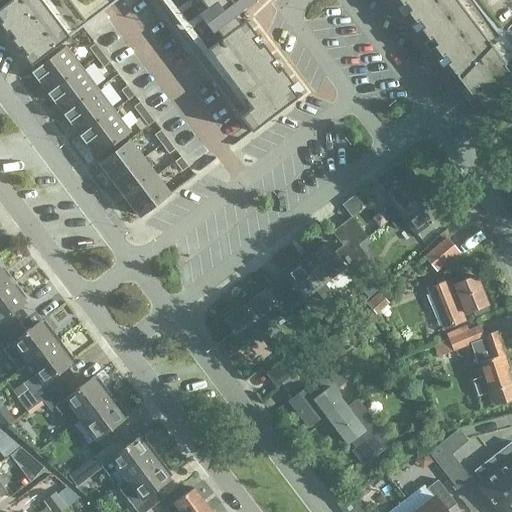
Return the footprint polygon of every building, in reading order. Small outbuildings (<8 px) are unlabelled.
[(264,123),(301,95),(299,91),(294,85),(291,81),(248,24),(245,21),(242,23),(236,15),(256,0),(10,0),(11,0),(0,8),(0,25),(9,38),(12,41),(27,61),(31,66),(83,26),(87,24),(118,0),(151,0),(251,131),(233,145),(233,146),(252,133),(252,132),(258,128),(264,123)] [(511,0),(398,0),(486,115),(511,86),(511,0)] [(103,54),(95,44),(89,49),(96,58),(103,54)] [(66,47),(31,73),(48,95),(83,69),(66,47)] [(110,63),(103,54),(96,58),(103,68),(110,63)] [(64,116),(99,90),(83,69),(48,95),(64,116)] [(100,88),(110,105),(119,99),(109,82),(100,88)] [(135,96),(127,86),(121,91),(128,101),(135,96)] [(80,137),(114,111),(99,90),(64,116),(80,137)] [(154,122),(140,103),(134,108),(148,127),(154,122)] [(96,159),(131,133),(114,111),(80,137),(96,159)] [(168,140),(161,131),(154,136),(162,145),(168,140)] [(176,150),(168,140),(162,145),(169,155),(176,150)] [(100,164),(114,182),(143,160),(129,142),(100,164)] [(189,167),(181,157),(175,162),(182,172),(189,167)] [(114,182),(127,199),(156,177),(143,160),(114,182)] [(412,172),(409,174),(384,193),(393,205),(384,212),(390,221),(396,216),(424,194),(417,185),(420,182),(412,172)] [(127,199),(140,217),(169,195),(156,177),(127,199)] [(424,194),(396,216),(390,221),(397,229),(406,222),(415,234),(440,214),(439,214),(442,211),(435,201),(431,203),(424,194)] [(363,241),(368,238),(352,217),(342,225),(358,245),(363,241)] [(332,232),(343,246),(359,267),(368,259),(358,245),(342,225),(332,232)] [(425,258),(437,272),(458,254),(447,240),(425,258)] [(306,259),(334,295),(354,279),(349,274),(359,267),(343,246),(334,253),(326,243),(325,244),(323,241),(312,248),(315,252),(306,259)] [(304,299),(316,290),(325,302),(334,295),(306,259),(296,266),(294,263),(284,270),(286,274),(285,274),(293,285),(283,292),(299,312),(309,305),(304,299)] [(0,290),(10,283),(3,273),(6,270),(0,262),(0,290)] [(487,306),(475,278),(450,288),(448,282),(429,290),(445,330),(464,322),(462,316),(473,312),(475,317),(489,312),(487,306)] [(0,290),(0,338),(20,324),(12,313),(26,303),(25,302),(28,300),(20,289),(17,292),(10,283),(0,290)] [(299,312),(283,292),(274,300),(266,289),(265,290),(263,287),(252,295),(255,298),(246,305),(269,336),(278,329),(274,323),(284,315),(288,321),(299,312)] [(366,304),(372,311),(384,300),(379,293),(366,304)] [(269,336),(246,305),(236,312),(234,309),(224,317),(226,320),(225,320),(244,346),(255,337),(260,343),(269,336)] [(350,321),(357,330),(370,321),(363,312),(350,321)] [(0,343),(20,370),(28,364),(56,343),(49,333),(52,331),(44,321),(41,323),(40,322),(27,333),(20,324),(0,338),(0,343)] [(507,361),(498,333),(483,338),(479,328),(434,346),(438,358),(471,345),(478,365),(480,364),(484,377),(471,381),(476,398),(490,393),(494,407),(511,400),(511,386),(504,362),(507,361)] [(332,335),(304,364),(314,378),(346,353),(332,335)] [(29,412),(44,402),(43,400),(65,384),(58,374),(72,363),(71,363),(74,360),(66,350),(63,352),(56,343),(28,364),(37,375),(25,384),(30,390),(19,398),(29,412)] [(0,372),(13,364),(0,345),(0,372)] [(277,388),(297,371),(285,358),(266,375),(277,388)] [(289,402),(309,427),(325,415),(329,419),(344,407),(333,393),(346,383),(335,368),(317,381),(325,392),(315,399),(307,388),(289,402)] [(43,400),(44,402),(51,411),(57,407),(62,414),(63,419),(67,425),(72,427),(81,420),(109,399),(101,389),(104,387),(97,376),(93,379),(93,378),(73,393),(65,384),(43,400)] [(85,464),(95,457),(118,440),(110,430),(124,419),(124,418),(127,416),(119,406),(116,408),(109,399),(81,420),(96,440),(87,446),(88,448),(78,455),(85,464)] [(344,407),(329,419),(347,444),(351,441),(357,448),(353,451),(363,465),(393,443),(382,429),(379,431),(356,401),(346,409),(344,407)] [(0,422),(6,427),(13,423),(8,417),(0,422)] [(0,443),(9,437),(0,429),(0,443)] [(458,431),(430,454),(445,472),(457,463),(450,455),(467,442),(458,431)] [(102,467),(112,460),(127,479),(127,480),(155,459),(147,449),(150,447),(143,437),(139,439),(139,438),(125,449),(118,440),(95,457),(102,467)] [(511,511),(511,442),(474,472),(482,483),(478,486),(498,511),(511,511)] [(20,469),(33,459),(20,448),(10,455),(20,469)] [(127,479),(118,486),(137,511),(146,511),(164,499),(157,489),(170,479),(169,478),(173,476),(165,466),(162,468),(155,459),(127,480),(127,479)] [(434,498),(416,511),(446,511),(456,505),(438,481),(427,489),(434,498)] [(168,511),(210,511),(211,511),(194,489),(166,509),(168,511)] [(60,511),(68,507),(56,492),(44,501),(48,506),(40,511),(60,511)]
